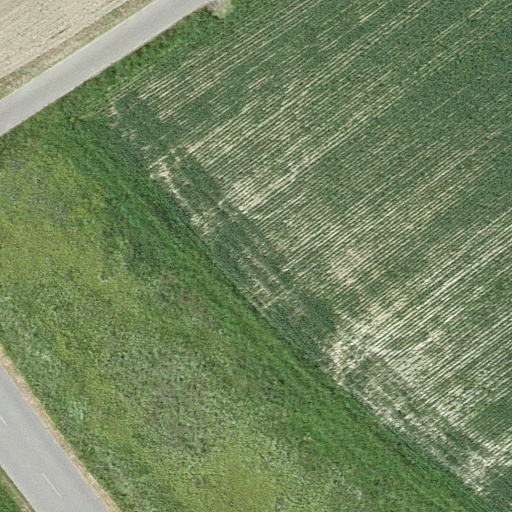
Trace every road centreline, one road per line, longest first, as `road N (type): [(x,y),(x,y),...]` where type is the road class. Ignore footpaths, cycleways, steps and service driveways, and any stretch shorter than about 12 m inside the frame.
road 1 (track): [(0,118),(183,0)]
road 2 (unclassified): [(73,511),(0,416)]
